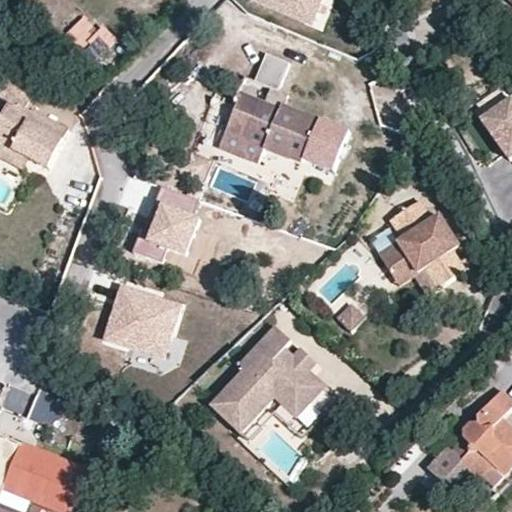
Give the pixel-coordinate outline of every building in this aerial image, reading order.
[(98,63),(119,43),(76,0),(59,0),(47,13),(98,63)] [(251,0),(250,2),(315,31),(326,0),(251,0)] [(290,64),(268,55),(256,84),(278,92),(290,64)] [(67,127),(36,112),(29,109),(33,101),(40,87),(9,73),(0,91),(0,96),(12,102),(0,126),(0,146),(15,154),(16,151),(26,156),(48,166),(67,127)] [(238,110),(230,131),(269,147),(304,160),(319,121),(283,107),(281,111),(239,94),(233,108),(238,110)] [(29,109),(36,112),(40,104),(33,101),(29,109)] [(511,101),(483,122),(511,163),(511,162),(511,101)] [(201,135),(215,143),(230,116),(216,108),(201,135)] [(319,121),(304,160),(334,172),(349,133),(319,121)] [(269,147),(230,131),(222,152),(261,168),(269,147)] [(0,157),(21,167),(26,156),(16,151),(15,154),(0,146),(0,157)] [(136,255),(166,266),(171,252),(189,259),(203,223),(196,220),(202,203),(165,189),(152,222),(160,225),(155,236),(148,233),(145,232),(136,255)] [(441,233),(449,228),(440,215),(432,219),(420,200),(390,219),(402,238),(378,252),(391,274),(411,262),(417,271),(423,267),(436,287),(462,270),(451,251),(441,233)] [(148,233),(155,236),(160,225),(152,222),(148,233)] [(459,246),(449,228),(441,233),(451,251),(459,246)] [(411,262),(391,274),(397,283),(417,271),(411,262)] [(119,295),(104,344),(165,363),(180,314),(158,306),(156,311),(149,309),(151,304),(119,295)] [(352,303),(337,316),(351,331),(365,317),(352,303)] [(310,369),(295,356),(287,347),(294,340),(278,324),(241,363),(245,367),(213,403),(242,431),(276,395),(298,416),(327,385),(310,369)] [(304,347),(295,356),(310,369),(318,361),(304,347)] [(449,452),(440,452),(423,469),(446,492),(462,492),(474,481),(487,494),(511,469),(511,429),(504,421),(511,412),(511,403),(503,394),(478,417),(478,424),(472,424),(464,432),(460,442),(466,447),(466,454),(458,462),(449,452)] [(0,495),(3,488),(45,505),(47,502),(72,511),(76,511),(92,472),(29,447),(27,452),(20,449),(22,444),(0,435),(0,495)] [(466,447),(460,442),(449,452),(458,462),(466,454),(466,447)]
